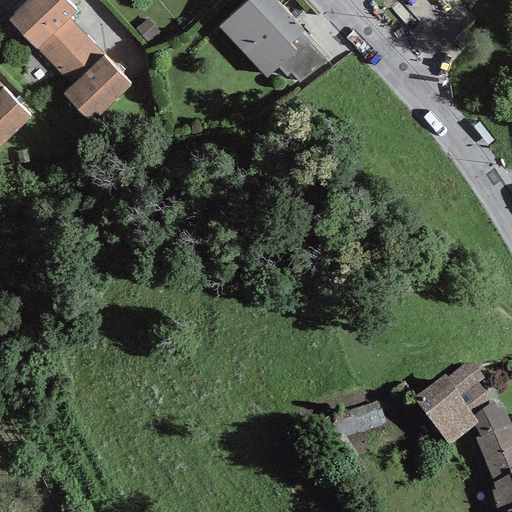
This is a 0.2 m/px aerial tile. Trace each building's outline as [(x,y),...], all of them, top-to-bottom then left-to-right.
[(79,10),(68,0),(23,0),(8,16),(71,77),(99,48),(70,20),(79,10)] [(307,32),(278,0),(241,0),(215,24),(268,82),(299,53),(292,46),(307,32)] [(380,0),(387,7),(383,11),(392,20),(396,16),(401,21),(410,13),(406,9),(415,0),(380,0)] [(106,55),(70,92),(101,122),(137,85),(106,55)] [(0,151),(33,118),(0,85),(0,151)] [(463,365),(413,401),(449,449),(473,429),(478,426),(472,418),(494,404),(463,365)] [(319,425),(341,467),(358,458),(346,438),(385,425),(376,403),(333,414),(319,425)] [(478,426),(473,429),(479,440),(475,442),(494,485),(497,511),(511,511),(511,429),(503,409),(497,412),(494,404),(472,418),(478,426)]
